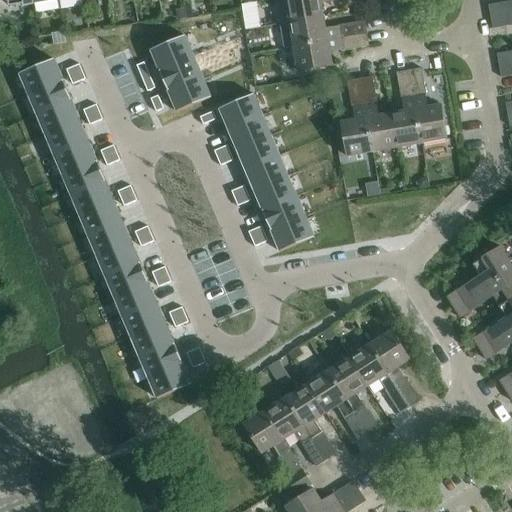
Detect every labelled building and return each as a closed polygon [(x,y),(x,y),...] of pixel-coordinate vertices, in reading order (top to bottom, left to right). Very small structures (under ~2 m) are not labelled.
[(285,0),(289,24),(325,17),(323,6),(356,0),(285,0)] [(511,1),(489,6),(491,17),(511,13),(511,1)] [(186,8),(176,10),(179,21),(188,19),(186,11),(186,8)] [(511,13),(491,17),(493,29),(511,26),(511,13)] [(289,24),(280,25),(285,49),(293,48),(368,35),(366,22),(327,29),(325,17),(289,24)] [(253,20),(246,21),(247,29),(254,28),(253,20)] [(368,35),(293,48),(298,73),(327,67),(334,66),(332,54),(370,47),(368,35)] [(186,38),(153,52),(162,72),(194,58),(186,38)] [(511,52),(498,55),(500,66),(511,64),(511,52)] [(194,58),(162,72),(170,92),(202,78),(194,58)] [(55,61),(21,75),(29,95),(63,81),(55,61)] [(145,64),(138,67),(143,79),(151,76),(145,64)] [(511,64),(500,66),(502,78),(511,76),(511,64)] [(81,65),(68,70),(71,77),(83,72),(81,65)] [(422,70),(409,73),(422,145),(447,141),(441,107),(429,109),(422,70)] [(83,72),(71,77),(74,85),(87,80),(83,72)] [(404,112),(392,114),(398,149),(422,145),(409,73),(397,75),(404,112)] [(151,76),(143,79),(148,92),(156,89),(151,76)] [(202,78),(170,92),(179,114),(211,100),(202,78)] [(373,79),(361,81),(374,154),(398,149),(392,114),(379,117),(373,79)] [(63,81),(29,95),(38,115),(72,101),(63,81)] [(354,121),(342,123),(348,158),(374,154),(361,81),(347,83),(354,121)] [(313,93),(268,101),(271,117),(316,109),(313,93)] [(159,97),(152,100),(157,113),(164,110),(159,97)] [(255,97),(222,111),(230,130),(263,117),(255,97)] [(72,101),(38,115),(46,135),(80,121),(72,101)] [(97,106),(85,111),(88,118),(100,113),(97,106)] [(100,113),(88,118),(91,126),(103,120),(100,113)] [(214,114),(201,119),(204,126),(217,120),(214,114)] [(263,117),(230,130),(239,151),(271,137),(263,117)] [(80,121),(46,135),(55,156),(89,141),(80,121)] [(271,137),(239,151),(247,171),(280,157),(271,137)] [(89,141),(55,156),(63,176),(97,162),(89,141)] [(114,147),(102,152),(105,159),(117,154),(114,147)] [(228,147),(215,152),(218,160),(231,154),(228,147)] [(117,154),(105,159),(108,166),(120,161),(117,154)] [(231,154),(218,160),(222,167),(234,162),(231,154)] [(280,157),(247,171),(256,192),(288,178),(280,157)] [(97,162),(63,176),(72,196),(106,183),(97,162)] [(422,178),(418,183),(419,190),(430,188),(429,177),(422,178)] [(288,178),(256,192),(264,212),(297,198),(288,178)] [(106,183),(72,196),(80,217),(114,203),(106,183)] [(131,187),(119,192),(122,200),(134,194),(131,187)] [(245,187),(232,193),(235,200),(248,195),(245,187)] [(134,194),(122,200),(125,207),(137,202),(134,194)] [(248,195),(235,200),(238,207),(251,202),(248,195)] [(297,198),(264,212),(273,232),(305,219),(297,198)] [(114,203),(80,217),(89,237),(123,223),(114,203)] [(305,219),(273,232),(281,253),(314,239),(305,219)] [(123,223),(89,237),(97,258),(131,243),(123,223)] [(148,228),(136,233),(139,240),(151,235),(148,228)] [(262,228),(249,233),(252,241),(265,235),(262,228)] [(151,235),(139,240),(142,247),(154,242),(151,235)] [(265,235),(252,241),(255,248),(268,243),(265,235)] [(131,243),(97,258),(106,277),(140,263),(131,243)] [(482,276),(448,298),(454,308),(511,271),(511,263),(502,248),(475,265),(482,276)] [(140,263),(106,277),(114,298),(148,284),(140,263)] [(165,268),(153,273),(155,280),(168,275),(165,268)] [(511,271),(454,308),(460,318),(495,297),(501,307),(511,300),(511,271)] [(168,275),(155,280),(158,288),(171,283),(168,275)] [(148,284),(114,298),(123,318),(157,304),(148,284)] [(508,318),(474,340),(480,350),(511,329),(511,300),(501,307),(508,318)] [(157,304),(123,318),(131,338),(165,324),(157,304)] [(182,309),(169,314),(172,321),(185,316),(182,309)] [(185,316),(172,321),(175,329),(188,323),(185,316)] [(165,324),(131,338),(140,359),(174,345),(165,324)] [(511,329),(480,350),(487,360),(511,344),(511,329)] [(393,331),(371,345),(411,408),(421,402),(407,379),(406,380),(399,368),(412,360),(393,331)] [(174,345),(140,359),(148,379),(182,365),(174,345)] [(371,345),(350,359),(368,388),(380,380),(387,391),(386,392),(401,415),(411,408),(371,345)] [(299,347),(289,354),(294,362),(304,355),(299,347)] [(199,349),(186,354),(189,362),(202,356),(199,349)] [(202,356),(189,362),(192,369),(205,364),(202,356)] [(350,359),(329,372),(369,435),(379,429),(365,405),(363,406),(356,395),(368,388),(350,359)] [(279,361),(268,368),(274,377),(285,370),(279,361)] [(182,365),(148,379),(157,399),(191,385),(182,365)] [(329,372),(308,385),(326,414),(338,406),(345,418),(344,418),(359,442),(369,435),(329,372)] [(511,373),(500,381),(507,392),(511,388),(511,373)] [(308,385),(287,398),(327,461),(337,455),(323,432),(322,433),(314,421),(326,414),(308,385)] [(287,398),(267,411),(284,440),(285,440),(295,433),(303,445),(302,445),(314,465),(316,468),(327,461),(287,398)] [(267,411),(245,425),(263,454),(275,447),(282,459),(278,461),(290,479),(282,484),(285,488),(291,498),(313,485),(304,471),(285,440),(284,440),(267,411)] [(315,490),(287,508),(289,511),(328,511),(361,492),(354,481),(333,495),(334,496),(323,503),(315,490)] [(361,492),(328,511),(352,511),(368,502),(361,492)]
